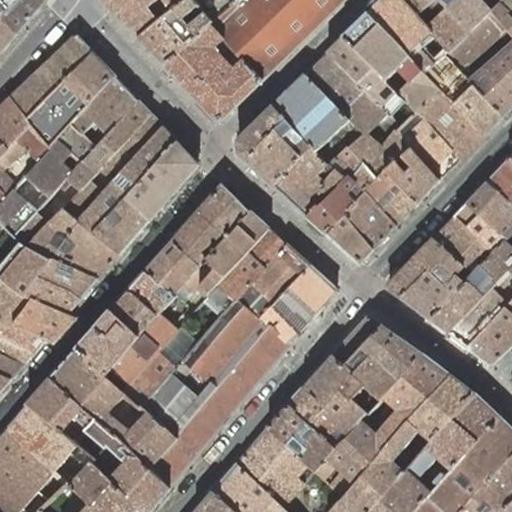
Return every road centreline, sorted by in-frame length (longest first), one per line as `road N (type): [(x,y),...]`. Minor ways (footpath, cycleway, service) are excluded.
road 1 (residential): [(0,422),(224,163)]
road 2 (residential): [(177,511),(361,288)]
road 3 (residential): [(361,288),(511,133)]
road 4 (residential): [(362,0),(213,148)]
road 5 (residential): [(77,1),(213,148)]
road 6 (residential): [(224,163),(361,288)]
road 7 (residential): [(361,288),(492,386)]
